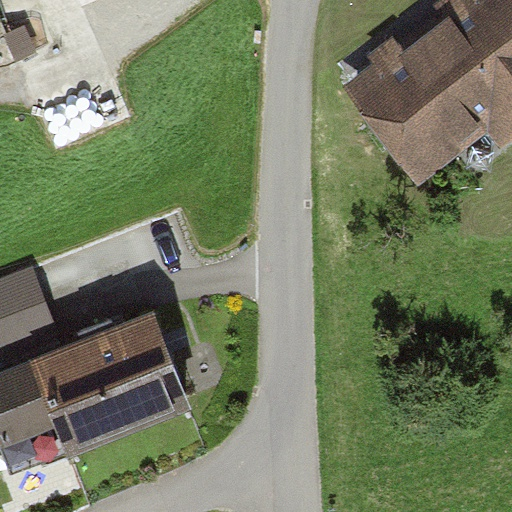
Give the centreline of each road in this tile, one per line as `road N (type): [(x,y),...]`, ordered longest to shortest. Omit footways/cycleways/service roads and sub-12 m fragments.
road 1 (residential): [(298,452),(297,24),(304,0)]
road 2 (unclassified): [(157,511),(298,452)]
